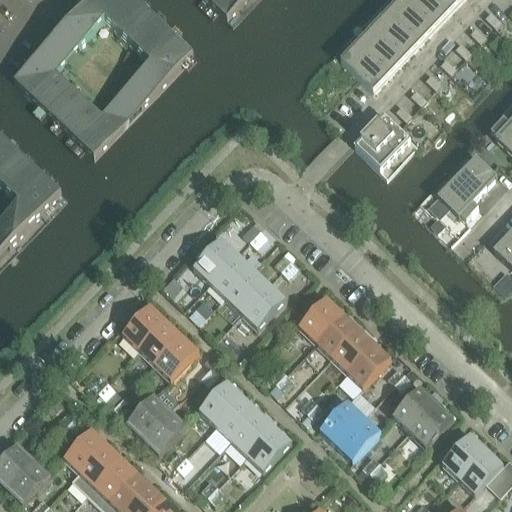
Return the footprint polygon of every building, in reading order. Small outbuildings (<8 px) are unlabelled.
[(98,0),(79,21),(96,37),(105,27),(131,0),(130,0),(98,0)] [(121,42),(146,15),(131,0),(105,27),(121,42)] [(199,0),(210,10),(219,0),(199,0)] [(227,26),(252,0),(219,0),(210,10),(227,26)] [(449,20),(428,0),(405,0),(401,4),(434,35),(449,20)] [(464,4),(459,0),(428,0),(449,20),(464,4)] [(434,35),(401,4),(386,20),(419,51),(434,35)] [(136,56),(161,29),(146,15),(121,42),(136,56)] [(502,29),(491,18),(485,25),(496,35),(502,29)] [(419,51),(386,20),(371,36),(404,67),(419,51)] [(74,60),(96,37),(79,21),(57,44),(50,51),(67,67),(74,60)] [(151,70),(176,44),(161,29),(136,56),(151,70)] [(487,44),(476,34),(470,40),(481,51),(487,44)] [(404,67),(371,36),(356,52),(389,83),(404,67)] [(170,84),(194,60),(176,44),(151,70),(146,75),(154,83),(161,75),(170,84)] [(472,60),(462,50),(455,56),(466,66),(472,60)] [(14,88),(31,105),(57,78),(67,67),(50,51),(14,88)] [(389,83),(356,52),(341,67),(360,85),(374,98),(389,83)] [(457,76),(446,65),(440,72),(451,82),(457,76)] [(137,119),(170,84),(161,75),(154,83),(146,75),(120,103),(113,111),(130,127),(137,119)] [(47,119),(72,92),(57,78),(31,105),(47,119)] [(442,91),(432,81),(426,87),(436,97),(442,91)] [(62,134),(87,107),(72,92),(47,119),(62,134)] [(427,107),(417,97),(411,103),(422,113),(427,107)] [(77,148),(103,121),(87,107),(62,134),(77,148)] [(94,164),(130,127),(113,111),(103,121),(77,148),(94,164)] [(413,123),(402,112),(396,118),(407,129),(413,123)] [(511,116),(505,124),(510,130),(497,144),(496,143),(495,145),(511,161),(511,116)] [(380,179),(411,147),(386,123),(380,129),(361,148),(355,154),(380,179)] [(0,168),(14,154),(0,140),(0,168)] [(0,191),(4,195),(29,169),(14,154),(0,168),(0,191)] [(473,209),(487,194),(494,200),(502,192),(496,186),(498,185),(477,164),(467,175),(461,170),(448,184),(453,189),(440,203),(439,203),(438,204),(459,225),(460,223),(465,228),(479,215),(473,209)] [(19,210),(45,183),(29,169),(4,195),(19,210)] [(27,236),(62,200),(45,183),(19,210),(10,220),(27,236)] [(0,264),(3,261),(27,236),(10,220),(0,230),(0,264)] [(445,232),(438,225),(431,232),(439,240),(445,232)] [(250,249),(260,239),(253,231),(243,242),(250,249)] [(511,240),(509,243),(503,238),(490,251),(496,257),(494,258),(511,274),(511,240)] [(258,256),(268,246),(260,239),(250,249),(258,256)] [(210,291),(239,262),(222,246),(193,276),(210,291)] [(282,279),(292,268),(284,261),(274,272),(282,279)] [(226,306),(254,276),(239,262),(210,291),(226,306)] [(299,275),(292,268),(282,279),(289,286),(299,275)] [(241,321),(270,291),(254,276),(226,306),(241,321)] [(511,292),(503,284),(494,293),(506,304),(511,297),(511,292)] [(258,337),(286,307),(270,291),(241,321),(258,337)] [(315,351),(344,321),(327,305),(299,335),(315,351)] [(139,358),(168,328),(151,313),(122,343),(139,358)] [(331,366),(360,336),(344,321),(315,351),(331,366)] [(155,373),(183,343),(168,328),(139,358),(155,373)] [(347,381),(375,351),(360,336),(331,366),(347,381)] [(171,389),(200,359),(183,343),(155,373),(171,389)] [(363,396),(392,366),(375,351),(347,381),(363,396)] [(202,386),(212,376),(204,369),(194,379),(202,386)] [(276,392),(286,381),(279,374),(269,385),(276,392)] [(395,392),(405,382),(398,375),(388,385),(395,392)] [(209,393),(219,383),(212,376),(202,386),(209,393)] [(284,399),(294,388),(286,381),(276,392),(284,399)] [(402,399),(412,389),(405,382),(395,392),(402,399)] [(101,383),(91,393),(99,400),(108,390),(101,383)] [(216,434),(244,404),(228,389),(199,419),(216,434)] [(108,390),(99,400),(106,408),(116,398),(108,390)] [(276,392),(269,399),(277,406),(284,399),(276,392)] [(409,440),(438,410),(421,394),(393,424),(409,440)] [(143,448),(171,418),(155,403),(127,432),(143,448)] [(231,449),(260,419),(244,404),(216,434),(231,449)] [(318,411),(310,404),(300,414),(308,421),(318,411)] [(116,429),(132,412),(124,405),(114,416),(116,417),(110,423),(116,429)] [(336,454),(365,424),(348,408),(320,438),(336,454)] [(426,456),(454,426),(438,410),(409,440),(426,456)] [(325,418),(318,411),(308,421),(315,429),(325,418)] [(65,436),(75,425),(68,418),(58,429),(65,436)] [(159,464),(188,434),(171,418),(143,448),(159,464)] [(247,464),(275,434),(260,419),(231,449),(247,464)] [(308,421),(302,428),(308,434),(314,428),(308,421)] [(353,470),(381,440),(365,424),(336,454),(353,470)] [(73,443),(83,432),(75,425),(65,436),(73,443)] [(264,480),(292,450),(275,434),(247,464),(264,480)] [(80,482),(108,452),(93,437),(64,467),(80,482)] [(459,487),(487,457),(471,442),(442,472),(459,487)] [(0,491),(7,498),(35,468),(18,452),(0,471),(0,491)] [(95,496),(123,466),(108,452),(80,482),(73,489),(88,503),(95,496)] [(475,503),(504,473),(487,457),(459,487),(475,503)] [(187,465),(179,458),(169,468),(177,475),(187,465)] [(370,481),(380,471),(373,463),(363,474),(370,481)] [(194,472),(187,465),(177,475),(184,482),(194,472)] [(107,511),(109,510),(138,480),(123,466),(95,496),(88,503),(97,511),(107,511)] [(21,511),(24,511),(51,483),(35,468),(7,498),(21,511)] [(380,471),(370,481),(378,488),(388,478),(380,471)] [(135,511),(153,494),(138,480),(109,510),(107,511),(135,511)] [(507,499),(511,493),(511,483),(510,481),(499,492),(507,499)] [(208,505),(218,495),(211,488),(201,498),(208,505)] [(163,511),(167,508),(153,494),(135,511),(163,511)] [(215,511),(226,501),(218,495),(208,505),(215,511)] [(350,500),(344,507),(349,511),(352,511),(358,507),(350,500)]
